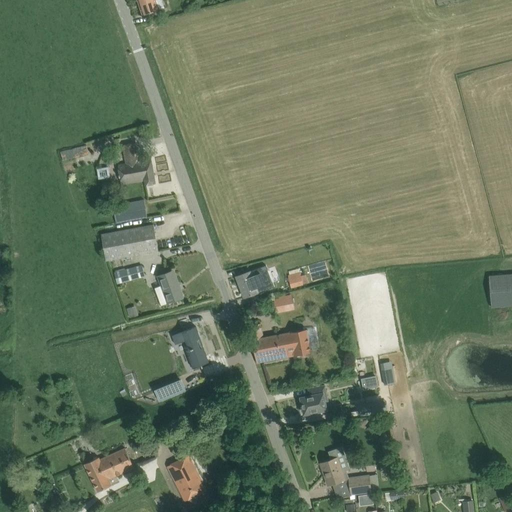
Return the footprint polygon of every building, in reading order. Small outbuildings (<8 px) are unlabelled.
[(137,0),(143,15),(159,10),(155,0),(137,0)] [(119,165),(123,184),(145,180),(146,186),(156,184),(151,158),(137,161),(134,143),(123,145),(127,164),(119,165)] [(60,151),(62,160),(88,154),(86,145),(60,151)] [(99,178),(110,177),(109,166),(98,168),(99,178)] [(118,223),(147,217),(144,200),(114,205),(118,223)] [(154,225),(102,234),(106,261),(159,251),(154,225)] [(114,273),(116,283),(145,275),(142,266),(114,273)] [(236,277),(244,298),(262,291),(259,285),(256,286),(255,282),(258,281),(274,277),(272,267),(251,272),(246,273),(236,277)] [(162,286),(155,289),(161,305),(168,303),(176,300),(183,297),(174,271),(164,274),(158,276),(162,286)] [(300,272),(288,275),(291,286),(303,283),(307,282),(306,278),(305,273),(301,275),(300,272)] [(511,273),(490,275),(492,307),(511,305),(511,273)] [(292,294),(286,295),(289,311),(295,310),(292,294)] [(136,306),(128,307),(129,317),(138,315),(136,306)] [(250,326),(257,363),(311,352),(307,330),(264,338),(261,323),(250,326)] [(172,335),(172,337),(177,335),(180,334),(183,342),(185,341),(187,345),(188,349),(187,349),(186,350),(193,369),(198,367),(210,362),(200,337),(199,337),(198,333),(196,326),(172,335)] [(378,386),(376,375),(361,378),(364,389),(378,386)] [(395,375),(383,377),(384,384),(396,382),(395,375)] [(180,380),(156,390),(161,401),(185,391),(180,380)] [(310,396),(301,398),(305,414),(311,413),(311,414),(319,412),(319,411),(326,409),(325,401),(328,401),(325,385),(309,389),(310,396)] [(375,419),(367,429),(374,434),(382,424),(375,419)] [(321,463),(324,474),(326,473),(330,485),(345,479),(343,472),(350,469),(342,446),(328,451),(331,460),(321,463)] [(85,464),(98,492),(112,485),(109,479),(134,468),(125,448),(100,459),(99,457),(85,464)] [(168,466),(185,501),(206,490),(189,456),(168,466)] [(352,494),(355,494),(372,492),(370,475),(349,477),(350,494),(352,494)] [(404,490),(390,492),(391,499),(405,497),(404,490)] [(431,494),(434,503),(442,500),(438,491),(431,494)] [(372,494),(361,495),(362,505),(373,504),(372,494)] [(500,498),(506,511),(510,511),(511,511),(511,503),(507,494),(500,498)] [(239,498),(234,501),(237,506),(242,507),(243,499),(239,498)] [(463,501),(464,511),(475,511),(474,500),(463,501)]
